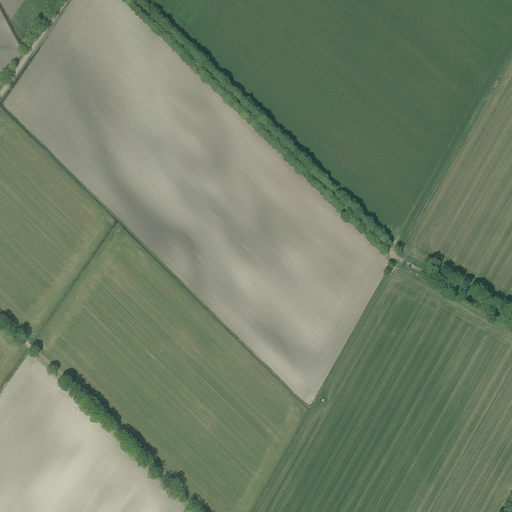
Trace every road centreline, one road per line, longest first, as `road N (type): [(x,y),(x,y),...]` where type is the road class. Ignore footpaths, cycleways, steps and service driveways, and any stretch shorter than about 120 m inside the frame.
road 1 (unknown): [(511,323),(392,257),(129,0)]
road 2 (track): [(0,316),(198,511)]
